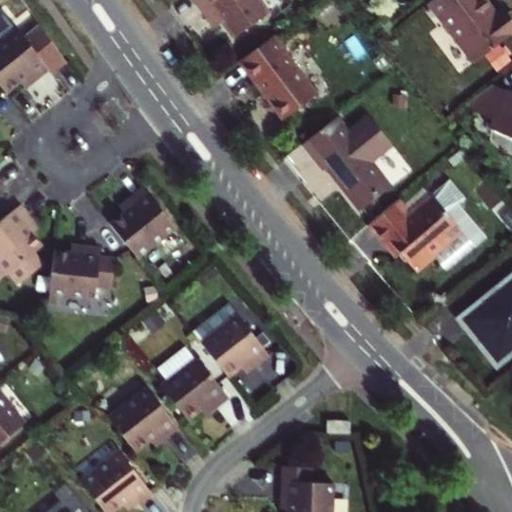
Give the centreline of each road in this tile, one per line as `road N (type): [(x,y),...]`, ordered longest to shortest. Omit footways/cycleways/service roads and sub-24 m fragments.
road 1 (residential): [(366,346),(170,111)]
road 2 (residential): [(191,511),(210,473),(366,346)]
road 3 (residential): [(492,485),(430,407),(366,346)]
road 4 (residential): [(134,64),(42,133),(39,175)]
road 5 (residential): [(39,175),(80,182),(170,111)]
